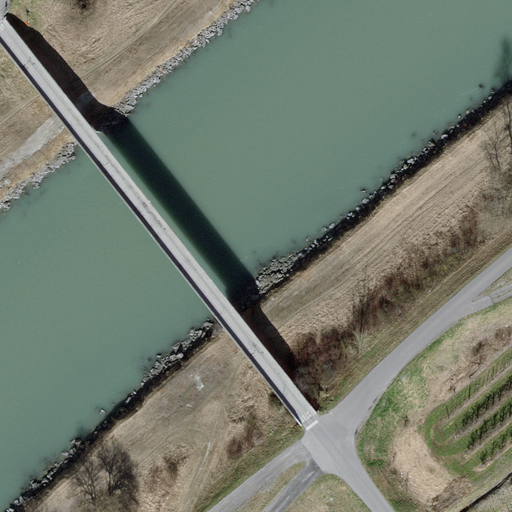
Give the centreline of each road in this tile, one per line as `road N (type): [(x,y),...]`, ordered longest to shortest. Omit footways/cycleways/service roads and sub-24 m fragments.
road 1 (unclassified): [(0,26),(324,436)]
road 2 (unclassified): [(511,255),(324,436)]
road 3 (track): [(324,436),(220,511)]
